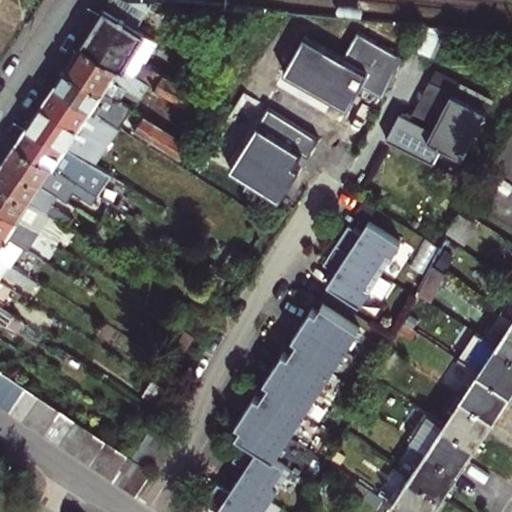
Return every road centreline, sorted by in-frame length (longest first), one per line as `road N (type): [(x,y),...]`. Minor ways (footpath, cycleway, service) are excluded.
road 1 (residential): [(147,511),(205,426),(205,403),(249,336),(246,314),(324,179)]
road 2 (tertiary): [(0,114),(74,0)]
